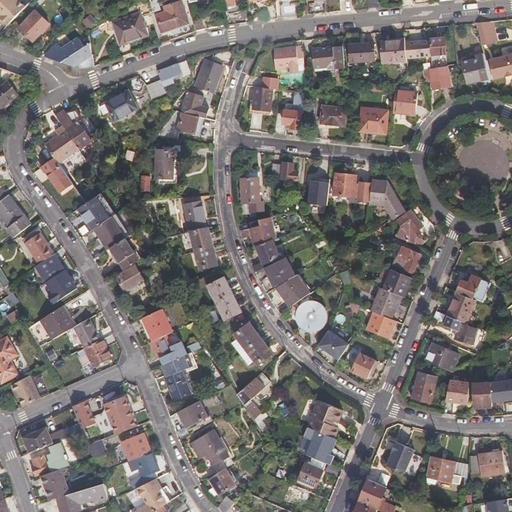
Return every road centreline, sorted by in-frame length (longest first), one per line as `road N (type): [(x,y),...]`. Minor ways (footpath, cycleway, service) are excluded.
road 1 (residential): [(70,90),(214,37),(511,6)]
road 2 (residential): [(227,133),(232,227),(264,302),(317,365),(382,405)]
road 3 (residential): [(139,362),(21,156),(28,117),(70,90)]
road 4 (residential): [(460,222),(382,405)]
road 5 (residential): [(421,158),(227,133)]
road 6 (residential): [(212,511),(178,457),(139,362)]
road 7 (residential): [(0,425),(139,362)]
road 8 (residential): [(382,405),(440,424),(511,425)]
road 9 (residential): [(511,109),(479,102),(450,111),(421,158)]
